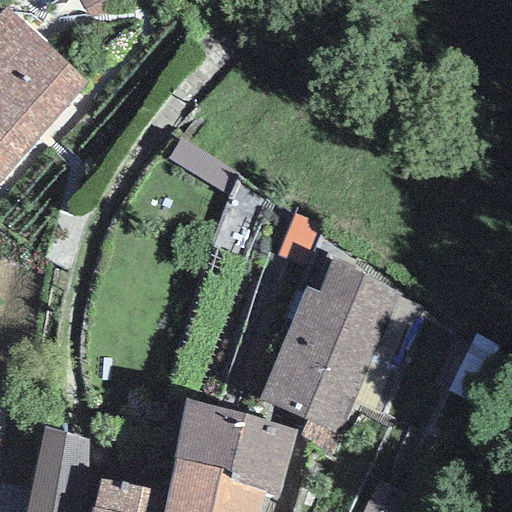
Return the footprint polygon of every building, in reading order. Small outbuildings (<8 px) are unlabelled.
[(76,0),(91,24),(129,0),(76,0)] [(0,180),(87,82),(4,8),(0,12),(0,180)] [(401,293),(329,261),(315,292),(305,288),(256,399),(338,435),(401,293)] [(245,416),(186,400),(173,458),(229,472),(245,416)] [(295,431),(245,416),(229,472),(226,483),(265,491),(279,497),(295,431)] [(87,440),(43,428),(24,511),(82,511),(86,496),(87,440)] [(229,472),(173,458),(160,511),(260,511),(265,491),(226,483),(229,472)] [(142,511),(147,491),(99,481),(91,509),(90,511),(142,511)]
